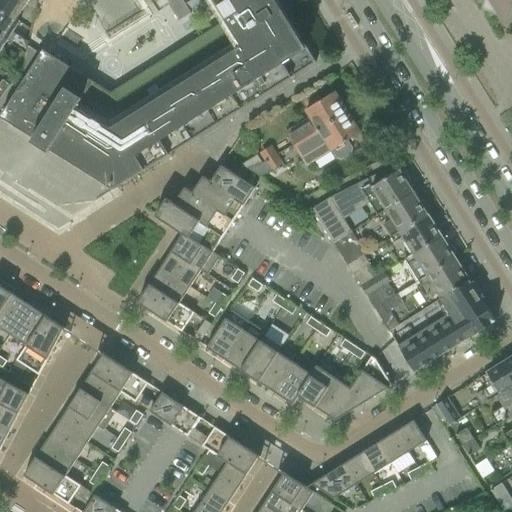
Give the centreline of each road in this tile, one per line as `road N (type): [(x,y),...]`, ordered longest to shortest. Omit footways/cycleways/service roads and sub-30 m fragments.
road 1 (residential): [(0,250),(317,458),(511,341)]
road 2 (primary): [(354,0),(511,248)]
road 3 (primary): [(511,202),(385,0)]
